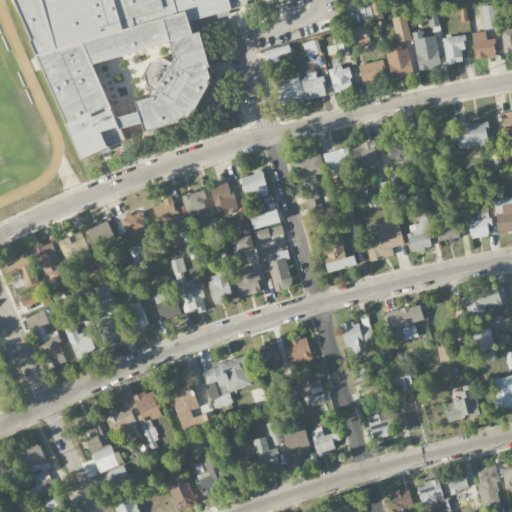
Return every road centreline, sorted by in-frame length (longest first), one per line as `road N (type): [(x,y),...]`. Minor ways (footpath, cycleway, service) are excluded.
road 1 (secondary): [(511,259),(190,344),(0,428)]
road 2 (residential): [(511,80),(273,136),(0,235)]
road 3 (residential): [(375,511),(273,136)]
road 4 (secondary): [(240,511),(511,435)]
road 5 (residential): [(96,511),(0,294)]
